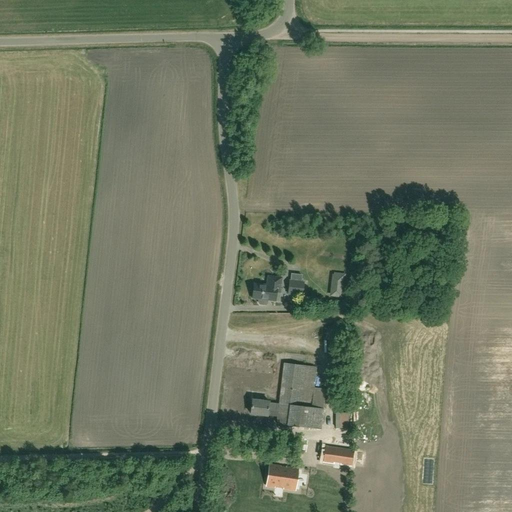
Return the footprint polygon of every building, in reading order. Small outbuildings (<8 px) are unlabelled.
[(333,284),(344,285),(345,275),(334,273),(333,284)] [(278,303),(280,279),(266,277),(265,286),(252,285),(251,300),(258,301),(257,305),(258,306),(264,307),(266,306),(266,302),(278,303)] [(287,294),(301,296),(302,283),(288,282),(287,294)] [(325,390),(314,388),(316,368),(284,364),(279,405),(269,404),(269,402),(252,400),(250,414),(278,417),(277,424),(321,429),(325,390)] [(338,426),(350,427),(350,414),(338,413),(338,426)] [(353,451),(325,447),(323,462),(333,464),(334,462),(341,463),(340,465),(351,466),(353,451)] [(283,489),(295,491),(298,469),(286,467),(286,469),(280,468),(280,466),(269,465),(266,486),(274,488),(274,487),(284,488),(283,489)]
